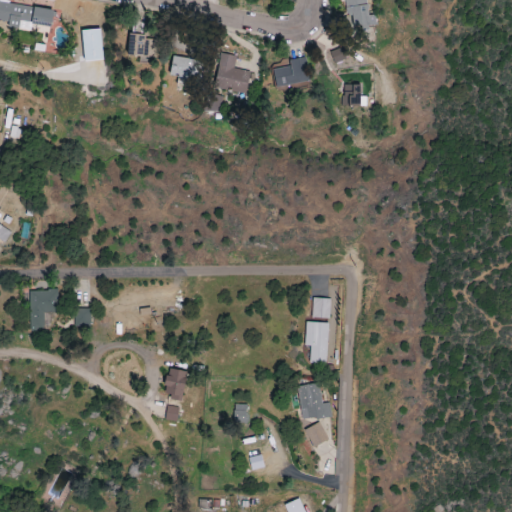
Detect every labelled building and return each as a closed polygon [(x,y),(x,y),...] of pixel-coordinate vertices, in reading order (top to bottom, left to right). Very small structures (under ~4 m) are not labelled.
[(344,0),(346,15),(352,15),(353,29),(376,27),(374,15),(368,16),(366,0),(344,0)] [(54,10),(0,2),(0,20),(8,22),(7,28),(30,31),(31,24),(52,27),(54,10)] [(100,29),(81,31),(84,62),(103,60),(100,29)] [(156,57),(156,40),(145,40),(145,35),(128,35),(127,57),(156,57)] [(214,89),(246,94),(250,72),(234,69),(236,57),(220,54),(214,89)] [(177,77),(177,86),(190,87),(190,78),(200,79),(202,61),(171,58),(170,76),(177,77)] [(288,61),(289,63),(271,67),(275,88),(308,81),(304,58),(288,61)] [(366,107),(366,97),(360,97),(361,85),(343,85),(342,107),(366,107)] [(0,241),(4,244),(11,233),(0,225),(0,241)] [(28,291),(29,330),(43,330),(43,313),(58,312),(57,291),(28,291)] [(311,318),(329,319),(329,299),(312,298),(311,318)] [(90,309),(74,309),(74,328),(90,327),(90,309)] [(309,364),(325,364),(327,323),(305,322),(304,347),(310,347),(309,364)] [(163,396),(182,400),(187,373),(169,369),(163,396)] [(318,383),(296,388),(302,421),(331,416),(329,403),(322,404),(318,383)] [(233,423),(245,424),(246,406),(234,405),(233,423)] [(165,420),(176,422),(178,409),(166,407),(165,420)] [(304,430),(313,448),(328,441),(319,423),(304,430)] [(251,471),(264,468),(262,455),(248,458),(251,471)] [(304,511),(299,500),(284,506),(286,511),(304,511)]
